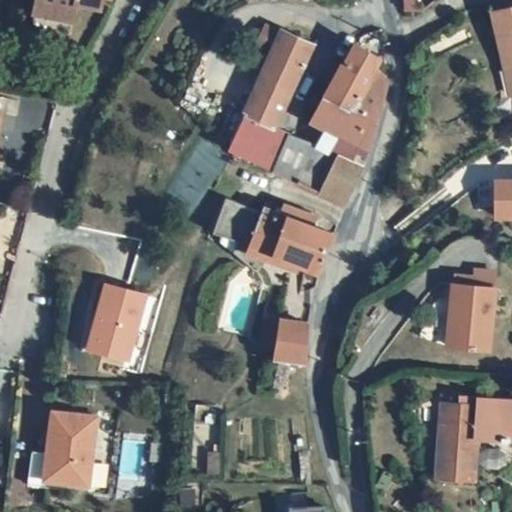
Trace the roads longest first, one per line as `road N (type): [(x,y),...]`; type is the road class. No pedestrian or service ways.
road 1 (tertiary): [(350,511),(321,374),(327,278),(410,73),(386,0)]
road 2 (residential): [(135,0),(57,148),(17,334)]
